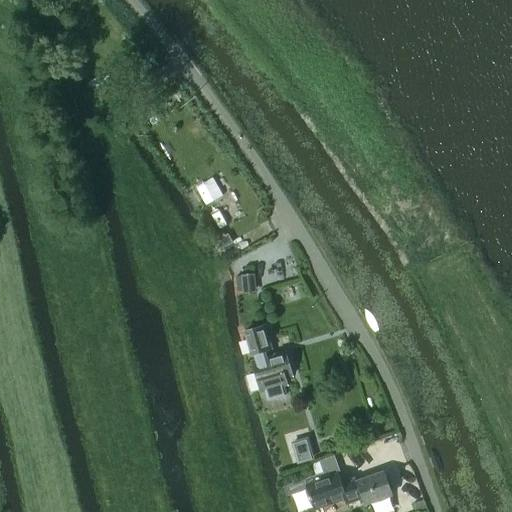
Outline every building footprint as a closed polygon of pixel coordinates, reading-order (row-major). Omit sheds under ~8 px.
[(136,124),(142,133),(151,126),(144,118),(136,124)] [(228,234),(225,235),(223,231),(212,237),(220,250),(233,242),(228,234)] [(242,295),(256,293),(254,273),(240,275),(242,295)] [(264,326),(243,332),(251,356),(254,355),(255,359),(251,361),(261,394),(265,393),(267,401),(285,395),(282,385),(286,384),(284,378),(292,375),(285,352),(265,358),(263,351),(271,348),(264,326)] [(307,437),(290,442),(297,464),(314,459),(307,437)] [(313,474),(314,475),(314,476),(284,486),(286,492),(305,486),(313,510),(360,495),(364,505),(391,495),(383,472),(356,482),(355,482),(354,478),(339,483),(337,476),(340,475),(334,456),(312,463),(311,463),(310,464),(311,466),(313,474)]
